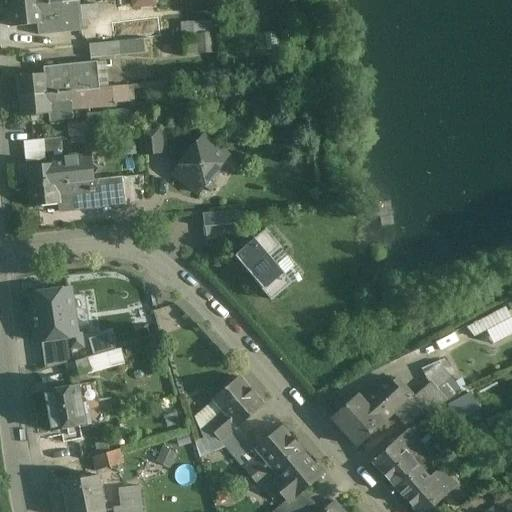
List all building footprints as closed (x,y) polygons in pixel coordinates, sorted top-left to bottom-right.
[(41,4),(11,7),(13,27),(38,24),(39,36),(82,31),(79,1),(63,2),(41,4)] [(138,1),(115,2),(116,13),(139,11),(138,1)] [(85,20),(100,16),(96,2),(82,6),(85,20)] [(146,22),(113,26),(115,37),(148,33),(146,22)] [(121,42),(89,45),(91,58),(122,55),(121,42)] [(101,85),(109,85),(108,61),(100,62),(101,85)] [(45,74),(18,77),(20,97),(49,94),(71,92),(94,89),(91,62),(45,67),(45,74)] [(94,89),(71,92),(72,109),(115,107),(115,103),(116,103),(114,87),(94,89)] [(71,92),(49,94),(51,113),(50,113),(51,120),(73,118),(72,109),(71,92)] [(49,94),(20,97),(22,116),(50,113),(51,113),(49,94)] [(108,112),(87,114),(88,122),(68,124),(69,137),(110,133),(108,112)] [(160,128),(140,130),(143,156),(163,154),(160,128)] [(229,157),(202,136),(172,173),(199,194),(211,180),(217,178),(217,171),(218,171),(229,157)] [(87,160),(79,160),(78,158),(55,161),(55,166),(56,173),(78,171),(78,175),(88,174),(87,160)] [(127,161),(116,162),(118,178),(129,177),(127,161)] [(55,166),(28,168),(30,187),(57,184),(56,173),(55,166)] [(78,171),(56,173),(57,184),(79,182),(78,175),(78,171)] [(129,177),(118,178),(120,195),(131,194),(129,177)] [(118,178),(79,182),(80,194),(81,199),(120,195),(118,178)] [(79,182),(57,184),(59,196),(80,194),(79,182)] [(57,184),(30,187),(32,207),(60,205),(59,196),(57,184)] [(238,211),(202,214),(204,228),(205,228),(206,240),(240,237),(239,225),(240,225),(238,211)] [(266,229),(233,257),(271,302),(292,284),(269,257),(281,247),(266,229)] [(69,290),(31,295),(37,342),(75,337),(69,290)] [(113,332),(92,336),(94,352),(115,348),(113,332)] [(85,359),(65,364),(69,377),(88,372),(85,359)] [(430,383),(415,394),(428,412),(459,397),(444,383),(452,376),(439,362),(424,374),(430,383)] [(408,399),(388,376),(361,399),(382,422),(392,413),(408,399)] [(263,406),(238,377),(213,400),(223,411),(207,425),(221,441),(237,427),(237,428),(238,427),(263,406)] [(77,385),(44,391),(51,430),(89,423),(86,402),(80,403),(77,385)] [(415,394),(408,399),(392,413),(403,424),(428,412),(415,394)] [(361,399),(357,395),(331,418),(356,445),(382,422),(361,399)] [(221,441),(207,425),(200,431),(211,453),(216,450),(224,446),(220,442),(221,441)] [(433,439),(420,425),(412,432),(424,447),(426,446),(433,439)] [(221,441),(220,442),(224,446),(227,449),(245,436),(238,427),(237,428),(237,427),(221,441)] [(281,427),(255,449),(260,456),(274,472),(279,477),(279,478),(305,455),(281,427)] [(409,429),(371,462),(395,490),(419,468),(411,459),(424,447),(412,432),(409,429)] [(424,447),(411,459),(419,468),(432,457),(434,455),(426,446),(424,447)] [(121,449),(94,456),(97,468),(124,460),(121,449)] [(211,453),(204,456),(207,462),(220,457),(216,450),(211,453)] [(305,455),(279,478),(279,477),(272,483),(287,500),(289,502),(303,490),(322,473),(306,455),(305,455)] [(260,456),(244,469),(258,485),(274,472),(260,456)] [(432,457),(419,468),(427,477),(440,466),(432,457)] [(456,484),(440,466),(427,477),(443,495),(456,484)] [(427,477),(419,468),(395,490),(415,511),(424,511),(443,495),(427,477)] [(99,473),(62,480),(67,511),(99,511),(106,511),(99,473)] [(511,488),(509,483),(490,494),(496,505),(511,495),(511,488)] [(112,488),(114,504),(141,501),(140,485),(112,488)] [(303,490),(289,502),(287,500),(272,511),(304,511),(316,504),(303,490)] [(142,511),(141,501),(114,504),(114,511),(142,511)] [(344,511),(335,501),(322,511),(344,511)]
